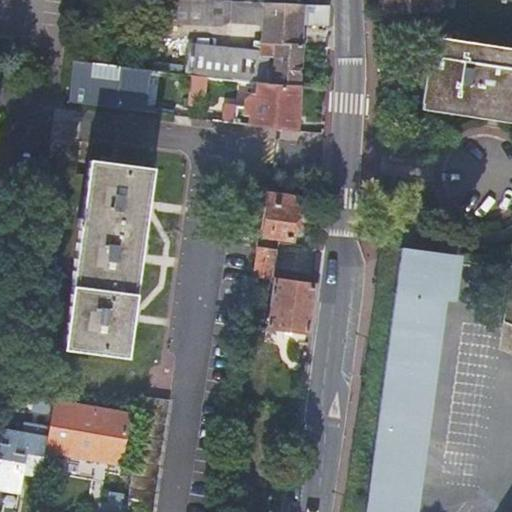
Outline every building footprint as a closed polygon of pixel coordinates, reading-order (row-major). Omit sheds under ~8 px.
[(229,25),(231,3),(226,3),(217,2),(177,0),(175,22),(229,25)] [(378,0),(379,7),(384,11),(384,13),(439,11),(438,0),(378,0)] [(262,26),(261,45),(302,48),(303,25),(327,27),(327,9),(295,6),(231,3),(229,25),(262,26)] [(511,51),(432,39),(422,106),(511,119),(511,51)] [(302,48),(261,45),(260,56),(240,54),(238,82),(257,84),(273,86),(299,87),(302,48)] [(187,47),(184,75),(192,76),(206,78),(238,82),(240,54),(187,47)] [(94,64),(74,62),(70,103),(158,113),(159,108),(162,85),(177,87),(177,91),(190,92),(192,76),(184,75),(119,68),(118,80),(93,77),(94,64)] [(206,78),(192,76),(190,92),(188,106),(203,108),(206,78)] [(296,134),(299,87),(273,86),(257,84),(256,96),(251,96),(245,101),(245,108),(226,105),(225,106),(223,123),(225,123),(296,134)] [(91,161),(63,349),(127,358),(154,170),(91,161)] [(292,241),(298,196),(264,191),(258,237),(292,241)] [(274,271),(277,254),(256,250),(252,279),(273,282),(274,271)] [(419,252),(401,250),(366,511),(410,511),(440,300),(449,301),(454,261),(419,256),(419,252)] [(273,282),(308,287),(309,276),(274,271),(273,282)] [(308,334),(314,288),(308,287),(273,282),(266,328),(308,334)] [(139,412),(124,511),(151,511),(168,401),(142,397),(139,412)] [(128,416),(54,404),(46,453),(120,466),(128,416)] [(47,427),(23,423),(21,433),(0,429),(0,485),(20,489),(22,476),(25,463),(40,465),(47,427)] [(38,478),(40,465),(25,463),(22,476),(38,478)] [(20,489),(0,485),(0,492),(19,496),(20,489)] [(122,493),(108,491),(107,502),(99,500),(97,511),(122,511),(124,505),(120,505),(122,493)]
